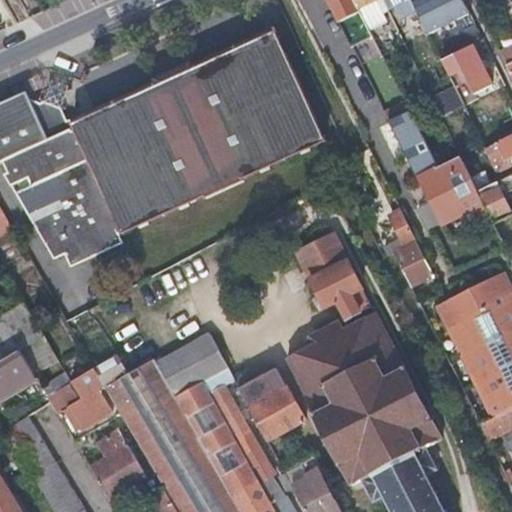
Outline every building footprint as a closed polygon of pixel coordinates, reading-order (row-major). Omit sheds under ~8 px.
[(328,0),(341,26),(363,15),(358,6),(355,0),(328,0)] [(414,2),(413,0),(355,0),(358,6),(363,15),(369,28),(387,20),(377,0),(382,0),(393,21),(418,9),(414,2)] [(463,0),(418,0),(414,2),(418,9),(429,33),(470,12),(463,0)] [(475,0),(483,15),(511,1),(511,0),(475,0)] [(363,15),(341,26),(351,46),(373,35),(369,28),(363,15)] [(274,24),(253,34),(257,42),(309,145),(328,137),(274,24)] [(257,42),(253,34),(190,62),(152,80),(125,92),(129,100),(184,203),(207,193),(209,196),(245,181),(243,176),(309,145),(257,42)] [(492,84),(472,44),(442,60),(448,74),(457,70),(462,80),(466,78),(474,93),(492,84)] [(511,45),(500,50),(506,64),(511,61),(511,45)] [(152,80),(190,62),(189,59),(151,77),(152,80)] [(91,118),(87,110),(65,120),(59,106),(65,90),(49,84),(43,96),(49,107),(118,230),(119,229),(121,232),(147,220),(91,118)] [(116,231),(118,230),(49,107),(43,96),(42,100),(39,102),(28,98),(24,91),(0,102),(0,162),(1,162),(7,174),(5,176),(53,259),(63,254),(69,267),(122,243),(116,231)] [(125,92),(87,110),(91,118),(147,220),(184,203),(129,100),(125,92)] [(388,119),(409,109),(405,101),(384,111),(388,119)] [(484,204),(459,155),(438,166),(409,109),(388,119),(387,120),(416,178),(419,176),(443,225),(484,204)] [(511,135),(487,147),(498,170),(511,162),(511,161),(510,157),(511,155),(511,135)] [(511,173),(479,190),(495,223),(511,214),(511,211),(503,194),(511,189),(511,173)] [(12,231),(14,230),(0,206),(0,228),(4,235),(7,233),(10,238),(14,235),(12,231)] [(401,238),(405,246),(416,240),(401,210),(390,216),(401,238)] [(346,319),(371,307),(335,233),(297,251),(324,307),(337,300),(346,319)] [(390,245),(393,252),(394,252),(405,246),(401,238),(389,244),(390,245)] [(405,246),(394,252),(411,286),(433,275),(416,240),(405,246)] [(383,248),(386,255),(393,252),(390,245),(383,248)] [(436,307),(491,417),(511,406),(511,293),(502,273),(447,301),(447,302),(436,307)] [(0,318),(18,349),(34,375),(58,360),(23,301),(0,314),(0,318)] [(350,488),(351,487),(363,481),(372,498),(370,501),(374,503),(375,500),(383,496),(391,511),(390,511),(445,511),(448,511),(446,507),(443,509),(435,493),(438,491),(436,488),(433,490),(426,475),(435,470),(438,471),(439,467),(436,466),(427,448),(443,440),(397,348),(394,350),(377,314),(343,331),(339,322),(314,334),(319,344),(286,360),(305,396),(303,397),(350,488)] [(77,345),(60,316),(44,325),(61,354),(77,345)] [(0,360),(18,349),(0,318),(0,360)] [(156,364),(174,396),(202,381),(227,367),(209,334),(156,364)] [(128,374),(149,362),(141,347),(120,359),(128,374)] [(0,376),(8,390),(34,375),(18,349),(0,360),(0,376)] [(240,511),(174,396),(156,364),(153,359),(149,362),(128,374),(120,359),(117,355),(95,368),(120,410),(120,412),(126,421),(164,486),(179,511),(240,511)] [(227,367),(202,381),(209,393),(234,379),(227,367)] [(237,382),(237,384),(267,439),(305,419),(276,367),(253,379),(253,378),(252,378),(251,377),(250,377),(249,376),(248,376),(246,376),(244,376),(242,376),(241,377),(240,377),(238,380),(237,382)] [(46,396),(55,411),(79,397),(81,399),(94,421),(109,412),(111,416),(120,410),(95,368),(71,382),(46,396)] [(174,396),(240,511),(275,511),(259,483),(209,393),(202,381),(174,396)] [(275,511),(293,511),(285,496),(284,497),(272,479),(267,469),(271,467),(225,386),(212,394),(261,481),(259,483),(275,511)] [(94,421),(81,399),(66,407),(79,429),(94,421)] [(0,421),(4,428),(25,416),(19,406),(0,417),(0,421)] [(511,486),(511,406),(491,417),(480,423),(488,440),(500,433),(511,457),(511,486),(511,487),(511,486)] [(109,431),(126,421),(120,412),(104,421),(109,431)] [(4,428),(54,511),(83,511),(26,415),(25,416),(4,428)] [(72,439),(78,449),(109,431),(104,421),(72,439)] [(88,465),(108,499),(146,477),(118,430),(96,443),(103,456),(88,465)] [(314,456),(300,463),(307,475),(321,468),(314,456)] [(343,511),(321,468),(307,475),(309,479),(326,511),(343,511)] [(292,485),(285,472),(279,474),(287,489),(292,485)] [(306,511),(326,511),(309,479),(293,487),(306,511)] [(17,511),(0,483),(0,511),(17,511)] [(179,511),(164,486),(147,496),(156,511),(179,511)]
